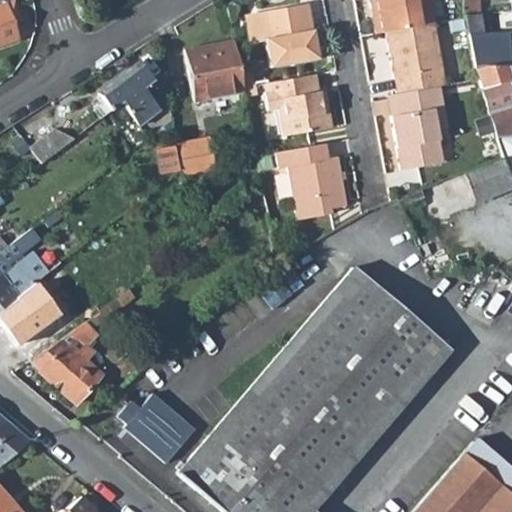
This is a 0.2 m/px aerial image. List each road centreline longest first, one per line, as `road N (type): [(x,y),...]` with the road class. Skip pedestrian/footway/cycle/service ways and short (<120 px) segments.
road 1 (residential): [(373,196),(335,0)]
road 2 (residential): [(149,511),(0,383)]
road 3 (residential): [(77,62),(183,0)]
